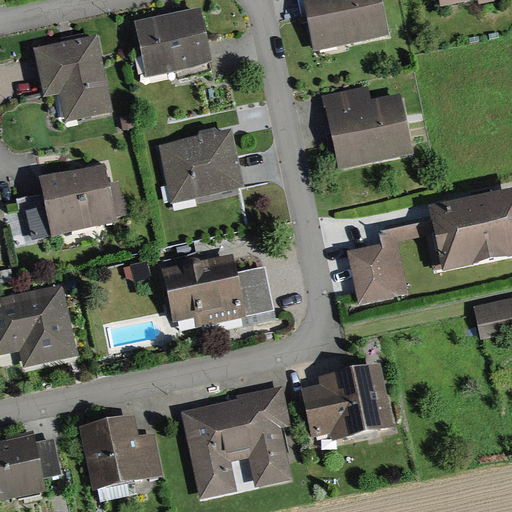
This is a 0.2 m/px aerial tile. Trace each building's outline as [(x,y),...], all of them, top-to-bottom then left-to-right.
[(302,0),(315,58),(391,41),(381,0),(302,0)] [(488,0),(428,0),(430,12),(489,2),(488,0)] [(191,12),(129,26),(141,79),(203,65),(191,12)] [(97,39),(40,51),(49,95),(68,91),(75,124),(112,116),(97,39)] [(363,92),(322,101),(336,165),(407,149),(396,98),(366,105),(363,92)] [(223,134),(149,149),(160,207),(234,193),(223,134)] [(97,170),(54,181),(68,236),(111,226),(97,170)] [(511,212),(508,193),(421,212),(435,276),(511,259),(511,212)] [(0,213),(0,252),(8,250),(0,213)] [(399,244),(346,255),(356,305),(409,294),(399,244)] [(221,258),(157,271),(172,341),(269,321),(260,273),(225,280),(221,258)] [(63,292),(0,304),(0,351),(31,345),(36,366),(77,357),(63,292)] [(511,307),(473,316),(478,338),(511,330),(511,307)] [(316,390),(298,394),(307,433),(322,430),(326,446),(390,431),(375,362),(313,375),(316,390)] [(179,413),(197,497),(229,490),(223,463),(245,458),(251,487),(288,480),(269,394),(179,413)] [(130,416),(82,426),(94,486),(155,474),(148,438),(135,441),(130,416)] [(33,434),(0,441),(0,504),(46,494),(33,434)]
